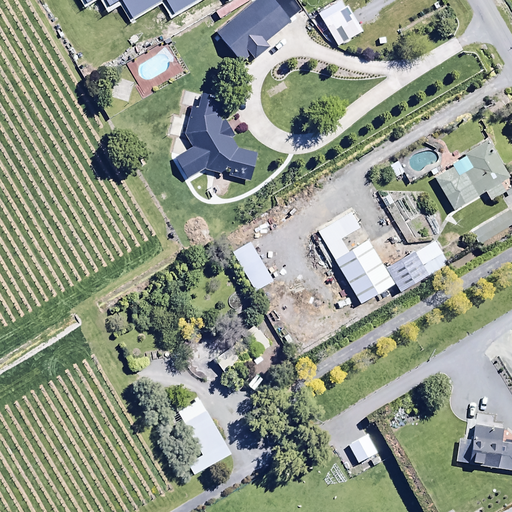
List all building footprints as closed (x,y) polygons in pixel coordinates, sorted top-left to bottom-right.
[(256,0),(214,34),(238,63),(248,56),(252,61),(267,49),(263,44),(289,22),(270,0),(256,0)] [(342,1),(316,15),(333,42),(351,31),(344,20),(351,16),(342,1)] [(186,179),(204,170),(248,182),(255,154),(235,149),(230,139),(232,137),(225,122),(220,124),(216,116),(220,101),(201,96),(198,111),(189,108),(185,122),(173,119),(169,136),(186,140),(191,150),(175,158),(186,179)] [(432,177),(452,211),(483,193),(488,201),(511,187),(511,186),(486,142),(462,156),(464,159),(432,177)] [(511,224),(511,221),(504,209),(468,233),(476,247),(511,224)] [(340,240),(359,229),(350,213),(317,233),(360,306),(393,286),(366,241),(347,251),(340,240)] [(277,222),(256,228),(258,236),(279,231),(277,222)] [(233,237),(236,245),(255,238),(253,231),(233,237)] [(248,243),(231,253),(229,254),(253,294),(266,285),(272,282),(248,243)] [(413,254),(427,278),(447,267),(433,243),(413,254)] [(427,278),(413,254),(385,269),(398,294),(427,278)] [(243,338),(212,360),(225,377),(238,367),(233,360),(248,349),(253,357),(268,347),(252,326),(241,334),(243,338)] [(196,400),(177,412),(175,413),(200,456),(186,464),(193,476),(229,455),(196,400)] [(458,445),(455,464),(511,473),(511,447),(498,445),(501,430),(472,425),(468,447),(458,445)] [(346,448),(357,466),(376,455),(365,436),(346,448)]
